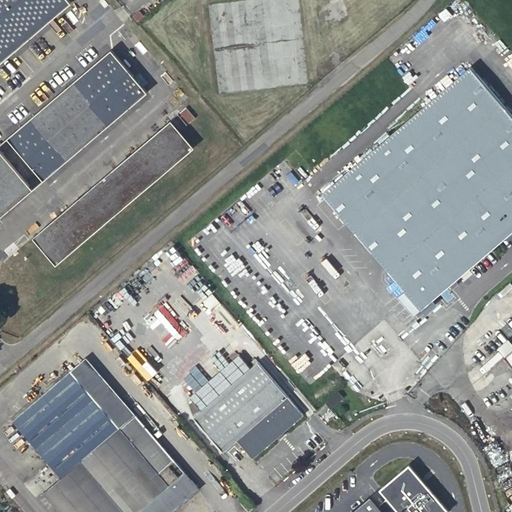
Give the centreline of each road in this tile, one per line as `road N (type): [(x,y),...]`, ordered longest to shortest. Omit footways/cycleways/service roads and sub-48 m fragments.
road 1 (unclassified): [(427,0),(0,365)]
road 2 (unclassified): [(482,511),(465,454),(438,432),(404,422),(363,435),(270,511)]
